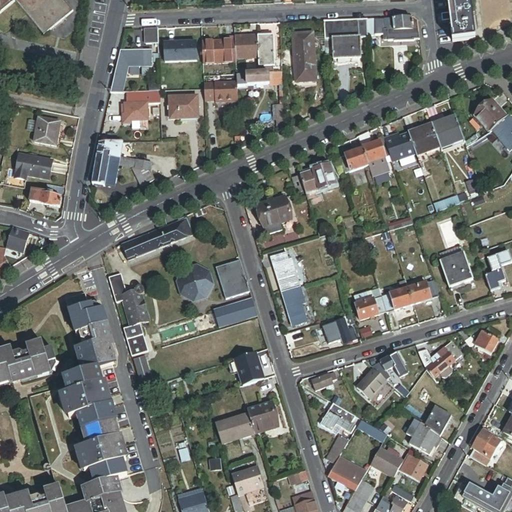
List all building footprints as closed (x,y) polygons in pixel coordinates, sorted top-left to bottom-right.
[(16,5),(44,39),(73,15),(60,0),(0,0),(0,13),(2,16),(16,5)] [(447,0),(453,44),(475,41),(470,0),(447,0)] [(412,19),(384,21),(385,32),(388,32),(414,31),(412,19)] [(367,21),(324,23),(325,61),(333,61),(332,45),(360,44),(368,44),(368,37),(367,21)] [(375,21),(367,21),(368,37),(375,36),(375,21)] [(384,21),(375,21),(375,36),(384,36),(384,32),(385,32),(384,21)] [(158,30),(145,30),(146,45),(158,45),(158,30)] [(418,31),(414,31),(388,32),(388,41),(389,42),(394,42),(414,41),(420,41),(418,31)] [(313,35),(293,36),(295,84),(315,83),(313,35)] [(274,37),(258,38),(259,60),(259,69),(273,68),(275,68),(274,37)] [(259,60),(258,38),(235,39),(236,60),(259,60)] [(226,42),(202,43),(203,66),(237,65),(236,60),(235,39),(226,39),(226,42)] [(196,43),(165,44),(165,63),(197,62),(196,43)] [(361,65),(360,44),(332,45),(333,61),(333,66),(361,65)] [(152,52),(121,53),(111,95),(123,94),(129,69),(153,69),(152,52)] [(271,87),(270,82),(270,75),(260,76),(247,76),(247,88),(271,87)] [(247,88),(247,76),(237,77),(236,77),(236,85),(236,88),(247,88)] [(236,88),(236,85),(204,86),(204,103),(215,103),(215,105),(237,104),(236,88)] [(197,98),(170,100),(170,121),(198,119),(197,98)] [(491,131),(507,120),(495,101),(475,114),(488,133),(491,131)] [(127,122),(132,123),(149,123),(149,107),(128,106),(127,116),(127,122)] [(284,107),(276,107),(277,134),(285,131),(284,107)] [(464,141),(455,117),(432,125),(440,148),(453,143),(454,145),(464,141)] [(511,149),(511,123),(509,119),(507,120),(491,131),(506,153),(511,149)] [(61,124),(39,120),(34,144),(56,148),(61,124)] [(440,150),(440,148),(432,125),(408,133),(409,135),(416,155),(417,158),(426,155),(440,150)] [(371,142),(368,134),(358,138),(364,151),(368,164),(386,157),(390,156),(385,141),(384,137),(371,142)] [(394,138),(385,141),(390,156),(393,163),(416,155),(409,135),(400,138),(394,140),(394,138)] [(441,152),(465,144),(464,141),(454,145),(453,143),(440,148),(440,150),(441,152)] [(123,145),(100,146),(98,153),(111,155),(110,164),(119,166),(121,159),(123,145)] [(369,167),(368,164),(364,151),(340,160),(345,177),(369,167)] [(111,155),(98,153),(97,162),(110,164),(111,155)] [(426,155),(417,158),(420,165),(429,162),(426,155)] [(391,171),(386,157),(368,164),(369,167),(373,178),(391,171)] [(54,165),(20,158),(16,180),(27,182),(28,180),(50,184),(54,165)] [(137,162),(121,159),(119,166),(134,169),(135,169),(137,162)] [(97,162),(92,185),(106,188),(110,164),(97,162)] [(135,169),(151,172),(153,165),(137,162),(135,169)] [(115,189),(119,166),(110,164),(106,188),(115,189)] [(330,168),(313,174),(319,192),(336,187),(330,168)] [(142,189),(155,183),(151,172),(135,169),(134,169),(142,189)] [(314,191),(315,194),(319,192),(313,174),(309,175),(314,191)] [(309,175),(301,177),(307,194),(314,191),(309,175)] [(301,178),(293,180),(298,195),(305,192),(301,178)] [(48,187),(46,193),(63,197),(64,190),(48,187)] [(57,196),(33,192),(31,204),(61,210),(63,200),(57,199),(57,196)] [(460,204),(458,198),(435,206),(437,212),(460,204)] [(259,207),(268,237),(284,232),(281,225),(293,222),(286,200),(274,203),(274,200),(269,201),(270,204),(259,207)] [(206,209),(196,214),(198,220),(209,215),(206,209)] [(411,220),(401,223),(403,229),(413,226),(411,220)] [(181,223),(122,247),(128,264),(188,240),(181,223)] [(390,233),(403,229),(401,223),(388,227),(390,233)] [(24,255),(31,236),(14,230),(7,250),(24,255)] [(444,264),(453,261),(465,257),(462,250),(441,257),(444,264)] [(493,275),(486,278),(491,293),(500,290),(499,285),(506,283),(502,272),(511,268),(511,263),(508,253),(488,260),(493,275)] [(281,295),(300,289),(295,272),(291,273),(286,255),(270,260),(281,295)] [(465,257),(453,261),(463,287),(474,283),(465,257)] [(0,274),(10,268),(5,259),(0,261),(0,274)] [(463,287),(453,261),(444,264),(441,265),(450,291),(463,287)] [(251,295),(241,264),(217,271),(227,303),(251,295)] [(210,275),(197,268),(184,272),(177,284),(181,298),(194,305),(207,300),(214,288),(210,275)] [(132,359),(148,354),(147,350),(143,351),(139,339),(143,338),(140,326),(148,324),(141,297),(143,297),(144,295),(144,293),(144,291),(144,290),(142,289),(141,288),(139,288),(138,289),(137,289),(136,290),(136,291),(135,291),(135,292),(135,293),(135,294),(127,297),(126,293),(122,280),(110,283),(132,359)] [(402,294),(409,292),(406,282),(399,284),(402,294)] [(415,307),(440,300),(435,284),(410,292),(415,307)] [(305,305),(300,289),(281,295),(292,329),(307,324),(301,306),(305,305)] [(357,308),(382,300),(379,290),(354,298),(357,308)] [(415,307),(410,292),(409,292),(402,294),(384,300),(388,315),(415,307)] [(69,316),(88,310),(84,298),(66,304),(69,316)] [(388,315),(384,300),(382,300),(357,308),(362,323),(388,315)] [(253,302),(215,314),(216,317),(234,312),(236,318),(256,312),(253,302)] [(95,307),(92,309),(94,316),(101,313),(112,350),(114,349),(115,347),(105,312),(95,307)] [(92,309),(88,310),(69,316),(76,338),(80,337),(82,344),(87,345),(89,344),(90,347),(78,351),(85,374),(98,370),(114,365),(110,351),(112,350),(101,313),(94,316),(92,309)] [(234,312),(216,317),(219,328),(220,331),(258,319),(256,312),(236,318),(234,312)] [(162,345),(219,328),(216,317),(215,314),(158,331),(162,345)] [(355,347),(361,345),(357,333),(351,336),(346,322),(336,325),(344,347),(354,343),(355,347)] [(490,328),(486,335),(500,342),(502,337),(501,336),(502,334),(490,328)] [(459,334),(465,342),(468,340),(467,339),(463,333),(459,334)] [(500,342),(486,335),(484,334),(476,348),(492,357),(500,342)] [(465,342),(472,350),(478,345),(473,339),(469,342),(468,340),(465,342)] [(454,356),(452,358),(456,362),(462,358),(451,345),(437,356),(439,359),(438,361),(439,362),(449,354),(450,355),(452,354),(454,356)] [(0,354),(0,386),(7,385),(8,387),(45,376),(42,369),(50,367),(46,353),(39,355),(36,347),(21,352),(24,361),(22,362),(21,359),(15,356),(8,358),(6,353),(0,354)] [(441,374),(444,378),(447,376),(444,372),(449,368),(456,362),(452,358),(450,355),(449,354),(439,362),(434,366),(428,371),(434,379),(441,374)] [(398,355),(381,363),(386,372),(403,364),(398,355)] [(428,355),(422,359),(428,371),(434,366),(428,355)] [(257,356),(235,362),(244,389),(265,382),(257,356)] [(381,363),(372,368),(380,375),(386,372),(381,363)] [(51,370),(50,367),(42,369),(45,376),(8,387),(9,389),(11,390),(45,379),(51,370)] [(98,370),(85,374),(67,380),(72,394),(69,395),(64,397),(68,411),(71,421),(79,419),(82,418),(86,432),(116,423),(108,398),(104,384),(102,385),(98,370)] [(372,403),(390,384),(380,375),(380,376),(375,371),(358,390),(372,403)] [(335,374),(330,376),(332,383),(338,381),(335,374)] [(332,383),(330,376),(313,382),(316,392),(333,386),(332,383)] [(397,391),(405,397),(410,392),(402,385),(397,391)] [(511,399),(510,398),(503,410),(509,413),(511,406),(511,399)] [(272,405),(248,412),(250,417),(256,437),(265,434),(265,432),(279,427),(272,405)] [(356,418),(335,405),(322,427),(333,433),(337,426),(342,429),(352,435),(357,427),(353,425),(356,418)] [(425,427),(441,437),(453,418),(437,408),(425,427)] [(250,417),(216,427),(223,447),(256,437),(250,417)] [(416,422),(408,435),(415,439),(411,444),(431,457),(436,448),(438,450),(444,439),(441,437),(425,427),(416,422)] [(123,448),(116,423),(86,432),(90,447),(87,448),(80,450),(83,459),(87,474),(92,472),(95,471),(100,486),(116,481),(119,480),(130,477),(125,463),(128,462),(123,448)] [(337,426),(333,433),(337,436),(342,429),(337,426)] [(486,450),(494,437),(487,433),(479,446),(486,450)] [(342,459),(351,443),(341,437),(328,461),(337,468),(342,459)] [(479,446),(472,457),(488,467),(503,443),(494,437),(486,450),(479,446)] [(399,471),(405,461),(382,448),(372,467),(395,479),(399,471)] [(413,458),(416,453),(411,450),(405,461),(399,471),(404,474),(413,458)] [(429,466),(413,458),(404,474),(420,483),(429,466)] [(337,468),(330,481),(356,495),(363,482),(368,474),(342,459),(337,468)] [(239,498),(266,490),(259,470),(233,478),(239,498)] [(309,482),(306,474),(299,476),(302,484),(309,482)] [(302,484),(299,476),(290,479),(292,487),(302,484)] [(511,511),(511,480),(506,477),(495,497),(472,484),(471,487),(464,483),(455,500),(477,511),(511,511)] [(125,511),(121,495),(116,481),(100,486),(98,487),(86,490),(90,504),(68,511),(125,511)] [(363,482),(356,495),(356,496),(368,502),(375,489),(363,482)] [(403,498),(406,492),(396,486),(393,492),(403,498)] [(68,511),(61,487),(46,491),(50,501),(47,502),(46,499),(41,497),(32,500),(31,495),(10,502),(12,511),(68,511)] [(202,490),(179,497),(180,502),(204,495),(202,490)] [(406,492),(403,498),(412,503),(416,497),(406,492)] [(208,511),(204,495),(180,502),(183,511),(208,511)] [(317,511),(313,495),(293,501),(296,509),(296,511),(317,511)] [(364,509),(368,502),(356,496),(352,502),(364,509)] [(12,511),(10,502),(8,497),(0,499),(0,511),(12,511)] [(243,511),(239,498),(233,501),(235,507),(240,505),(242,511),(243,511)] [(395,503),(385,498),(377,511),(378,511),(393,511),(396,507),(394,506),(395,503)] [(396,507),(393,511),(404,511),(409,505),(398,499),(395,503),(394,506),(396,507)] [(362,511),(364,509),(352,502),(348,509),(354,511),(362,511)]
